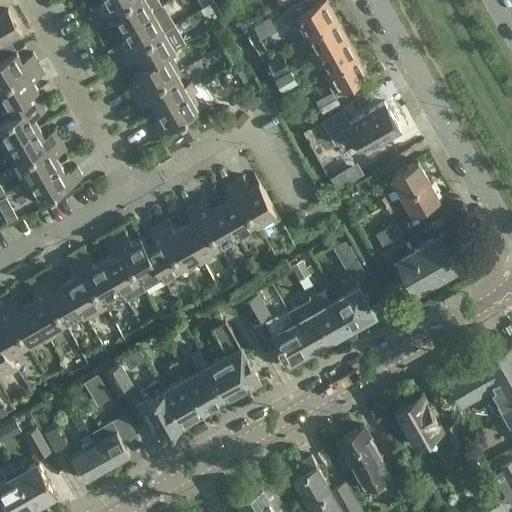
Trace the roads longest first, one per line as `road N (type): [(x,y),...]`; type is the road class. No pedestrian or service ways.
road 1 (tertiary): [(120,511),(511,291)]
road 2 (residential): [(375,0),(511,236)]
road 3 (residential): [(285,200),(242,133),(223,133),(125,190)]
road 4 (residential): [(125,190),(73,105),(33,16)]
road 5 (residential): [(0,265),(125,190)]
